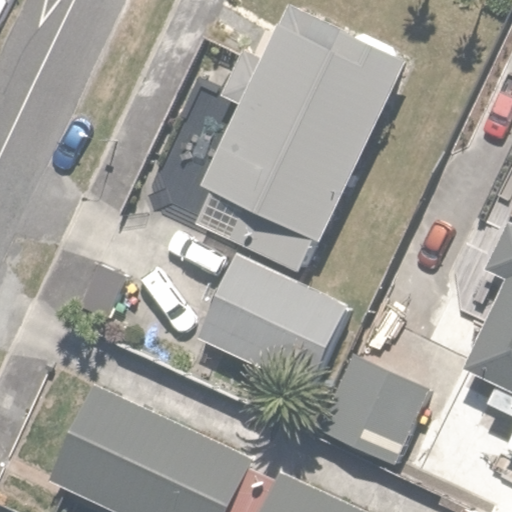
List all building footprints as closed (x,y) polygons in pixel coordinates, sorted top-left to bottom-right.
[(317,274),(424,60),(428,50),(371,25),(368,31),(299,0),(275,55),(254,45),(230,99),(246,106),(210,185),(222,190),(207,224),(317,274)] [(511,235),(497,268),(511,275),(511,280),(474,362),(507,377),(496,401),(511,408),(511,434),(508,443),(511,445),(511,235)] [(250,247),(207,334),(321,391),(364,304),(250,247)] [(402,463),(438,389),(366,353),(329,427),(402,463)] [(106,382),(58,479),(124,511),(264,511),(273,493),(254,484),(266,460),(106,382)] [(372,511),(290,475),(273,511),(372,511)]
